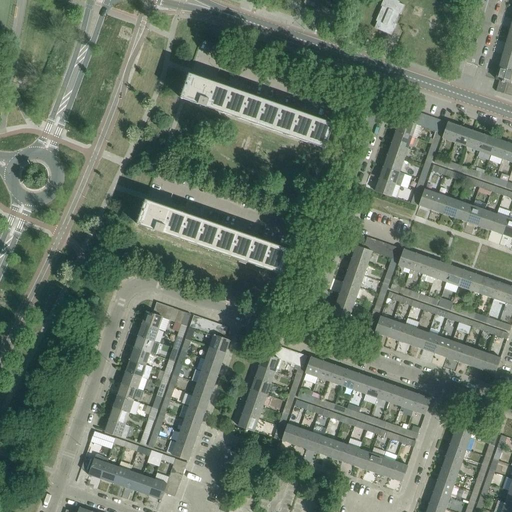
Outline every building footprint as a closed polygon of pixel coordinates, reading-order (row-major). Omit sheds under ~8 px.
[(305,0),(304,4),(310,6),(312,2),(327,8),(330,0),(305,0)] [(401,15),(404,6),(399,3),(400,2),(395,0),(383,0),(381,6),(382,7),(376,21),(377,22),(374,28),(382,31),(392,36),(395,28),(393,28),(399,14),(401,15)] [(511,44),(506,43),(503,55),(511,57),(511,44)] [(511,70),(511,57),(503,55),(499,67),(511,70)] [(511,70),(499,67),(496,79),(499,80),(507,82),(511,83),(511,84),(511,83),(511,70)] [(190,75),(190,74),(181,99),(182,99),(182,98),(324,148),(325,149),(333,124),(333,125),(217,84),(190,75)] [(504,94),(507,82),(499,80),(496,92),(504,94)] [(407,122),(413,124),(417,112),(411,110),(407,122)] [(423,114),(417,112),(413,124),(416,125),(419,125),(423,114)] [(428,116),(423,114),(419,125),(424,127),(428,116)] [(434,118),(428,116),(424,127),(430,129),(434,118)] [(440,120),(434,118),(430,129),(436,131),(440,120)] [(400,120),(396,131),(412,137),(416,125),(413,124),(407,122),(400,119),(399,119),(400,120)] [(445,122),(440,120),(436,131),(441,133),(445,122)] [(448,123),(443,138),(455,143),(460,127),(449,123),(449,122),(448,123)] [(455,143),(467,147),(472,131),(460,127),(455,143)] [(408,149),(412,137),(396,131),(392,143),(408,149)] [(441,133),(436,131),(432,144),(437,145),(441,133)] [(484,135),(472,131),(467,147),(479,151),(484,135)] [(496,140),(484,135),(479,151),(491,155),(496,140)] [(508,144),(496,140),(491,155),(503,159),(508,144)] [(392,143),(388,155),(404,161),(408,149),(392,143)] [(433,157),(437,145),(432,144),(427,156),(433,157)] [(511,145),(508,144),(503,159),(511,162),(511,145)] [(400,173),(404,161),(388,155),(384,167),(400,173)] [(429,169),(433,157),(427,156),(423,167),(429,169)] [(434,163),(447,167),(449,161),(436,157),(434,163)] [(460,165),(449,161),(447,167),(458,171),(460,165)] [(444,175),(446,170),(433,165),(431,171),(444,175)] [(458,171),(470,175),(472,170),(460,165),(458,171)] [(384,167),(380,179),(395,184),(401,186),(405,174),(400,173),(384,167)] [(423,167),(419,179),(424,181),(429,169),(423,167)] [(457,174),(446,170),(444,175),(456,180),(457,174)] [(484,174),(472,170),(470,175),(482,179),(484,174)] [(456,180),(467,184),(469,178),(457,174),(456,180)] [(482,179),(494,183),(496,178),(484,174),(482,179)] [(481,182),(469,178),(467,184),(479,188),(481,182)] [(508,182),(496,178),(494,183),(506,188),(508,182)] [(375,191),(391,197),(395,184),(380,179),(376,191),(374,190),(374,191),(375,191)] [(419,179),(415,191),(420,193),(424,181),(419,179)] [(479,188),(491,192),(493,186),(481,182),(479,188)] [(505,190),(493,186),(491,192),(503,196),(505,190)] [(420,206),(432,210),(437,193),(425,189),(419,206),(420,206),(419,207),(420,207),(420,206)] [(503,196),(511,199),(511,192),(505,190),(503,196)] [(416,205),(420,193),(415,191),(411,203),(416,205)] [(449,197),(437,193),(432,210),(444,214),(449,197)] [(461,201),(449,197),(444,214),(455,218),(461,201)] [(289,251),(157,205),(147,201),(146,200),(138,225),(139,225),(281,274),(281,275),(290,250),(289,250),(289,251)] [(473,206),(461,201),(455,218),(467,222),(473,206)] [(485,210),(473,206),(467,222),(479,226),(485,210)] [(497,214),(485,210),(479,226),(491,230),(497,214)] [(509,218),(497,214),(491,230),(503,234),(509,218)] [(511,219),(509,218),(503,234),(511,237),(511,219)] [(367,237),(363,249),(369,251),(373,239),(367,237)] [(379,241),(373,239),(369,251),(372,252),(375,253),(379,241)] [(384,243),(379,241),(375,253),(380,255),(384,243)] [(390,245),(384,243),(380,255),(386,257),(390,245)] [(395,247),(390,245),(386,257),(391,259),(395,247)] [(356,247),(352,259),(368,264),(372,252),(369,251),(363,249),(356,246),(355,246),(356,247)] [(391,259),(392,259),(397,261),(401,249),(395,247),(391,259)] [(405,250),(405,249),(404,250),(399,266),(411,270),(416,254),(405,250)] [(428,258),(416,254),(411,270),(423,274),(428,258)] [(440,262),(428,258),(423,274),(435,278),(440,262)] [(364,276),(368,264),(352,259),(348,271),(364,276)] [(397,261),(392,259),(388,271),(393,273),(397,261)] [(452,266),(440,262),(435,278),(446,282),(452,267),(452,266)] [(464,271),(452,267),(446,282),(458,286),(464,271)] [(348,271),(344,282),(360,288),(364,276),(348,271)] [(389,285),(393,273),(388,271),(384,283),(389,285)] [(464,271),(458,286),(470,290),(476,275),(464,271)] [(488,279),(476,275),(470,290),(482,295),(488,279)] [(499,283),(488,279),(482,295),(494,299),(499,283)] [(356,300),(360,288),(344,282),(340,294),(356,300)] [(384,283),(379,295),(385,297),(389,285),(384,283)] [(499,283),(494,299),(506,303),(511,287),(499,283)] [(404,289),(392,284),(390,290),(402,294),(404,289)] [(416,293),(404,289),(402,294),(414,298),(416,293)] [(388,298),(399,302),(401,297),(389,293),(388,298)] [(416,293),(414,298),(426,302),(428,297),(416,293)] [(340,294),(336,306),(352,312),(356,300),(340,294)] [(385,297),(379,295),(375,307),(381,308),(385,297)] [(401,297),(399,302),(411,306),(413,301),(401,297)] [(440,301),(428,297),(426,302),(438,306),(440,301)] [(411,306),(423,310),(425,305),(413,301),(411,306)] [(440,301),(438,306),(450,310),(452,305),(440,301)] [(153,314),(158,316),(162,305),(157,303),(153,314)] [(168,306),(162,305),(158,316),(163,318),(164,318),(168,306)] [(425,305),(423,310),(435,315),(437,309),(425,305)] [(464,309),(452,305),(450,310),(462,315),(464,309)] [(174,308),(168,306),(164,318),(170,320),(174,308)] [(331,318),(331,319),(347,324),(352,312),(336,306),(332,318),(331,318),(330,318),(331,318)] [(375,307),(371,318),(377,320),(381,308),(375,307)] [(170,320),(175,322),(179,310),(174,308),(170,320)] [(449,313),(437,309),(435,315),(447,319),(449,313)] [(476,313),(464,309),(462,315),(474,319),(476,313)] [(175,322),(181,324),(185,312),(179,310),(175,322)] [(191,314),(185,312),(181,324),(187,326),(191,314)] [(147,313),(143,325),(158,330),(163,318),(158,316),(153,314),(153,315),(147,313)] [(461,317),(449,313),(447,319),(459,323),(461,317)] [(474,319),(486,323),(487,317),(476,313),(474,319)] [(487,317),(486,323),(497,327),(499,322),(501,317),(494,314),(492,319),(487,317)] [(190,328),(195,329),(199,317),(194,315),(190,328)] [(205,319),(199,317),(195,329),(201,331),(205,319)] [(375,333),(375,334),(376,332),(388,336),(393,321),(381,317),(375,332),(375,333)] [(461,317),(459,323),(471,327),(473,322),(461,317)] [(372,333),(377,320),(371,318),(367,330),(372,333)] [(211,321),(205,319),(201,331),(207,333),(211,321)] [(216,323),(211,321),(207,333),(212,335),(216,323)] [(405,325),(393,321),(388,336),(399,341),(405,325)] [(485,326),(473,322),(471,327),(483,331),(485,326)] [(497,327),(510,331),(511,326),(499,322),(497,327)] [(222,325),(216,323),(212,335),(213,335),(218,337),(222,325)] [(181,324),(177,337),(183,338),(187,326),(181,324)] [(154,342),(158,330),(143,325),(142,325),(138,337),(154,342)] [(228,327),(222,325),(218,337),(224,339),(228,327)] [(417,329),(405,325),(399,341),(411,345),(417,329)] [(483,331),(495,335),(497,330),(485,326),(483,331)] [(195,329),(190,328),(185,339),(191,341),(195,329)] [(429,333),(417,329),(411,345),(423,349),(429,333)] [(495,335),(507,339),(509,334),(497,330),(495,335)] [(441,337),(429,333),(423,349),(435,353),(441,337)] [(209,347),(225,353),(229,341),(231,342),(231,341),(230,341),(224,339),(218,337),(213,335),(209,347)] [(138,337),(134,349),(150,354),(156,356),(158,351),(155,350),(157,343),(154,342),(138,337)] [(177,337),(173,348),(178,350),(183,338),(177,337)] [(452,342),(441,337),(435,353),(447,357),(452,342)] [(191,341),(185,339),(181,351),(187,353),(191,341)] [(464,346),(452,342),(447,357),(459,361),(464,346)] [(269,356),(275,358),(279,346),(273,344),(269,356)] [(284,348),(279,346),(275,358),(279,359),(280,360),(284,348)] [(476,350),(464,346),(459,361),(471,365),(476,350)] [(221,365),(225,353),(209,347),(205,359),(221,365)] [(173,348),(168,361),(174,363),(178,350),(173,348)] [(290,350),(284,348),(280,360),(286,362),(290,350)] [(130,361),(146,366),(150,354),(134,349),(130,361)] [(296,352),(290,350),(286,362),(292,364),(296,352)] [(488,354),(476,350),(471,365),(483,370),(488,354)] [(187,353),(181,351),(177,364),(183,365),(187,353)] [(301,354),(296,352),(292,364),(297,366),(301,354)] [(275,358),(269,356),(264,354),(263,354),(262,354),(264,355),(259,366),(275,372),(279,359),(275,358)] [(307,356),(301,354),(297,366),(299,366),(303,368),(307,356)] [(500,358),(488,354),(483,370),(494,374),(494,375),(495,374),(501,358),(500,358)] [(318,378),(323,362),(312,358),(312,357),(312,356),(311,357),(305,373),(318,378)] [(201,371),(217,377),(221,365),(205,359),(201,371)] [(130,361),(126,373),(142,378),(146,366),(130,361)] [(168,361),(164,372),(170,374),(174,363),(168,361)] [(318,378),(330,382),(335,366),(323,362),(318,378)] [(183,365),(177,364),(173,375),(179,377),(183,365)] [(271,384),(275,372),(259,366),(255,378),(271,384)] [(295,379),(300,380),(304,368),(303,368),(299,366),(295,379)] [(347,370),(335,366),(330,382),(342,386),(347,370)] [(342,386),(354,390),(359,374),(347,370),(342,386)] [(213,389),(217,377),(201,371),(197,383),(213,389)] [(164,372),(160,384),(166,386),(170,374),(164,372)] [(138,390),(142,378),(126,373),(122,384),(138,390)] [(354,390),(366,394),(371,378),(359,374),(354,390)] [(179,377),(173,375),(169,387),(175,389),(179,377)] [(255,378),(251,390),(267,395),(271,384),(255,378)] [(366,394),(377,398),(383,383),(371,378),(366,394)] [(291,390),(296,392),(300,380),(295,379),(291,390)] [(192,395),(209,401),(213,389),(197,383),(192,395)] [(377,398),(389,402),(395,387),(383,383),(377,398)] [(122,384),(118,396),(134,402),(135,399),(141,401),(144,392),(138,390),(122,384)] [(160,384),(156,396),(162,398),(166,386),(160,384)] [(175,389),(169,387),(165,399),(170,401),(175,389)] [(389,402),(401,406),(407,391),(395,387),(389,402)] [(263,407),(267,395),(251,390),(247,402),(263,407)] [(287,402),(292,404),(296,392),(291,390),(287,402)] [(419,395),(407,391),(401,406),(413,411),(419,395)] [(297,397),(310,402),(311,396),(299,392),(297,397)] [(205,413),(209,401),(192,395),(188,407),(205,413)] [(413,411),(425,415),(431,399),(431,398),(430,399),(419,395),(413,411)] [(114,408),(129,414),(135,416),(140,404),(134,402),(118,396),(114,408)] [(156,396),(152,408),(158,410),(162,398),(156,396)] [(311,396),(310,402),(321,406),(323,401),(311,396)] [(170,401),(165,399),(161,411),(166,413),(170,401)] [(296,400),(294,406),(295,406),(307,410),(309,405),(296,400)] [(335,405),(323,401),(321,406),(333,410),(335,405)] [(247,402),(243,414),(259,419),(263,407),(247,402)] [(287,402),(282,414),(288,416),(292,404),(287,402)] [(320,409),(309,405),(307,410),(319,414),(320,409)] [(333,410),(345,414),(347,409),(335,405),(333,410)] [(184,419),(200,424),(205,413),(188,407),(184,419)] [(110,420),(125,425),(129,414),(114,408),(110,420)] [(152,408),(148,420),(154,422),(158,410),(152,408)] [(320,409),(319,414),(330,418),(332,413),(320,409)] [(347,409),(345,414),(357,418),(359,413),(347,409)] [(166,413),(161,411),(156,423),(162,425),(166,413)] [(344,417),(332,413),(330,418),(342,422),(344,417)] [(357,418),(369,422),(371,417),(359,413),(357,418)] [(238,425),(237,426),(238,426),(254,432),(254,431),(255,431),(259,419),(243,414),(239,426),(238,425)] [(278,426),(284,428),(288,416),(282,414),(278,426)] [(344,417),(342,422),(354,427),(356,421),(344,417)] [(371,417),(369,422),(381,427),(383,421),(371,417)] [(196,436),(200,424),(184,419),(180,431),(196,436)] [(105,432),(121,438),(121,437),(123,438),(124,438),(128,426),(125,425),(110,420),(106,431),(105,431),(104,431),(105,432)] [(148,420),(144,432),(149,434),(154,422),(148,420)] [(459,421),(455,433),(470,438),(475,426),(459,420),(458,420),(459,421)] [(368,425),(356,421),(354,427),(366,431),(368,425)] [(395,425),(383,421),(381,427),(393,431),(395,425)] [(162,425),(156,423),(152,435),(158,437),(162,425)] [(283,440),(295,444),(300,429),(288,425),(282,440),(282,441),(283,441),(283,440)] [(380,429),(368,425),(366,431),(378,435),(380,429)] [(395,425),(393,431),(405,435),(407,429),(395,425)] [(278,426),(274,438),(279,440),(284,428),(278,426)] [(295,444),(307,448),(312,433),(300,429),(295,444)] [(380,429),(378,435),(390,439),(392,434),(380,429)] [(405,435),(417,439),(419,434),(407,429),(405,435)] [(482,442),(489,445),(494,446),(499,434),(486,430),(482,442)] [(94,431),(92,437),(114,444),(116,438),(105,435),(94,431)] [(176,443),(192,448),(196,436),(180,431),(176,443)] [(140,444),(145,445),(149,434),(144,432),(140,444)] [(324,437),(312,433),(307,448),(319,453),(324,437)] [(466,450),(470,438),(455,433),(451,444),(466,450)] [(390,439),(402,443),(404,438),(392,434),(390,439)] [(148,447),(154,449),(158,437),(152,435),(148,447)] [(507,437),(503,436),(501,435),(497,447),(503,449),(507,437)] [(336,441),(324,437),(319,453),(330,457),(336,441)] [(116,438),(114,444),(126,448),(128,443),(116,438)] [(402,443),(414,447),(416,442),(404,438),(402,443)] [(330,457),(342,461),(348,445),(336,441),(330,457)] [(128,443),(126,448),(138,452),(140,447),(128,443)] [(188,460),(192,448),(176,443),(172,455),(188,461),(188,460),(189,461),(189,460),(188,460)] [(451,444),(446,456),(462,462),(466,450),(451,444)] [(342,461),(354,465),(360,450),(348,445),(342,461)] [(490,458),(494,446),(489,445),(485,456),(490,458)] [(140,447),(138,452),(150,456),(152,451),(140,447)] [(493,459),(499,461),(503,449),(497,447),(493,459)] [(354,465),(366,469),(371,454),(360,450),(354,465)] [(162,461),(164,455),(152,451),(150,456),(162,461)] [(366,469),(378,473),(383,458),(371,454),(366,469)] [(89,475),(89,476),(90,475),(102,479),(107,463),(108,459),(96,455),(95,459),(89,475)] [(174,465),(175,459),(164,455),(162,461),(174,465)] [(458,474),(462,462),(446,456),(442,468),(458,474)] [(486,470),(490,458),(485,456),(481,468),(486,470)] [(92,460),(85,458),(81,469),(88,471),(92,460)] [(378,473),(390,477),(395,462),(383,458),(378,473)] [(174,465),(173,465),(185,469),(187,463),(175,459),(174,465)] [(494,473),(499,461),(493,459),(489,471),(494,473)] [(119,467),(114,483),(126,487),(131,472),(127,470),(129,464),(121,462),(119,467)] [(407,466),(395,462),(390,477),(402,481),(401,483),(402,483),(402,482),(408,466),(407,466)] [(119,467),(107,463),(102,479),(114,483),(119,467)] [(173,465),(171,471),(183,474),(185,469),(173,465)] [(442,468),(438,480),(454,486),(458,474),(442,468)] [(486,470),(481,468),(477,480),(482,482),(486,470)] [(171,471),(169,476),(181,480),(183,474),(171,471)] [(485,483),(490,485),(494,473),(489,471),(485,483)] [(143,476),(131,472),(126,487),(138,491),(143,476)] [(138,491),(149,495),(155,480),(143,476),(138,491)] [(179,486),(181,480),(169,476),(168,482),(179,486)] [(164,493),(166,487),(167,484),(155,480),(149,495),(161,499),(160,501),(161,501),(161,500),(164,493)] [(450,497),(454,486),(438,480),(434,492),(450,497)] [(477,480),(472,492),(478,494),(482,482),(477,480)] [(168,482),(167,484),(166,487),(177,491),(179,486),(168,482)] [(485,483),(481,495),(486,497),(490,485),(485,483)] [(323,511),(332,486),(325,484),(315,511),(323,511)] [(177,491),(166,487),(164,493),(175,497),(177,491)] [(434,492),(430,504),(445,509),(450,497),(434,492)] [(474,506),(478,494),(472,492),(468,504),(474,506)] [(477,507),(482,509),(486,497),(481,495),(477,507)] [(511,511),(511,506),(505,503),(501,511),(511,511)]
